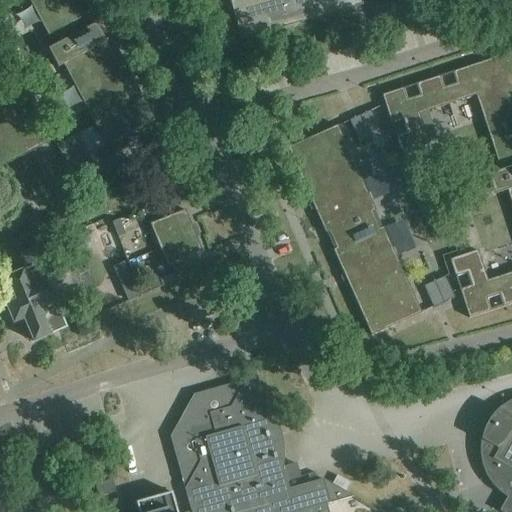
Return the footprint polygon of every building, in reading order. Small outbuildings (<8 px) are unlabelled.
[(28,0),(53,47),(48,50),(51,56),(57,68),(63,65),(106,146),(154,120),(126,66),(123,68),(120,62),(123,61),(111,37),(104,40),(97,26),(103,23),(90,0),(88,0),(87,1),(87,0),(28,0)] [(229,0),(241,40),(264,33),(270,31),(331,14),(356,7),(353,0),(342,0),(332,3),(330,0),(229,0)] [(403,1),(371,10),(375,26),(407,16),(403,1)] [(363,33),(351,36),(354,47),(366,44),(363,33)] [(403,88),(382,96),(382,97),(384,104),(391,124),(401,154),(429,145),(428,142),(419,114),(451,104),(475,96),(498,163),(500,171),(487,175),(492,188),(494,195),(507,191),(511,206),(511,272),(486,281),(483,271),(476,251),(449,260),(459,290),(461,295),(464,303),(469,318),(490,311),(486,299),(499,295),(503,307),(511,303),(511,53),(495,58),(496,61),(491,63),(490,60),(452,72),(456,84),(444,88),(440,76),(416,84),(420,96),(407,100),(403,88)] [(0,168),(32,151),(38,148),(45,145),(19,96),(12,99),(6,103),(0,105),(0,168)] [(370,111),(349,120),(359,142),(380,132),(370,111)] [(337,126),(287,148),(312,204),(315,202),(317,208),(314,209),(325,234),(326,233),(334,250),(333,250),(344,275),(347,273),(349,279),(346,280),(371,336),(421,313),(383,228),(382,228),(374,212),(375,211),(337,126)] [(77,134),(56,145),(67,166),(88,155),(77,134)] [(375,201),(393,193),(380,165),(362,173),(375,201)] [(185,210),(150,224),(167,268),(202,254),(196,238),(193,239),(188,227),(191,225),(185,210)] [(385,228),(398,255),(418,245),(405,218),(385,228)] [(120,220),(112,222),(118,237),(125,234),(120,220)] [(84,228),(69,234),(74,245),(76,249),(90,243),(88,238),(84,228)] [(16,301),(6,305),(13,323),(24,319),(33,342),(66,328),(47,279),(60,273),(42,230),(14,242),(26,269),(6,278),(16,301)] [(174,273),(159,279),(162,287),(177,281),(174,273)] [(445,277),(423,286),(433,308),(455,298),(445,277)] [(190,511),(176,511),(171,493),(136,503),(138,511),(328,511),(326,504),(353,497),(352,496),(323,479),(289,489),(283,468),(284,459),(284,451),(283,443),(282,435),(280,428),(278,422),(275,416),(271,410),(268,404),(263,399),(254,366),(253,366),(230,407),(209,413),(215,434),(194,440),(200,462),(184,489),(190,511)] [(480,451),(480,453),(482,464),(485,474),(491,483),(498,491),(507,498),(499,511),(500,511),(511,511),(511,400),(510,401),(501,407),(494,413),(492,416),(490,418),(485,427),(484,429),(483,433),(480,442),(480,451)] [(10,464),(5,466),(9,476),(14,474),(10,464)]
